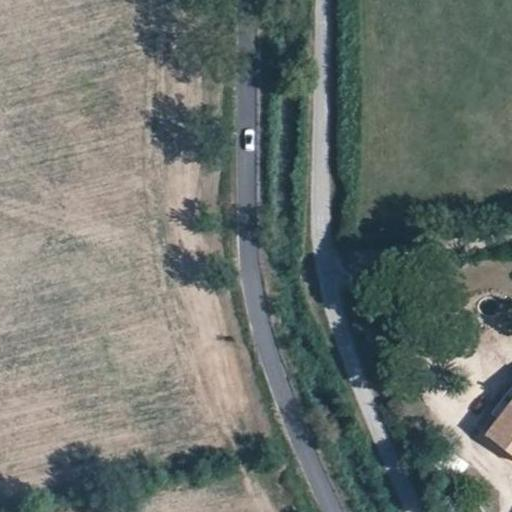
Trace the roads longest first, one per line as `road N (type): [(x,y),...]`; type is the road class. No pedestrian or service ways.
road 1 (unclassified): [(416,511),(342,334),(328,263),(321,223),(323,0)]
road 2 (unclassified): [(251,0),(251,280),(269,356),(334,511)]
